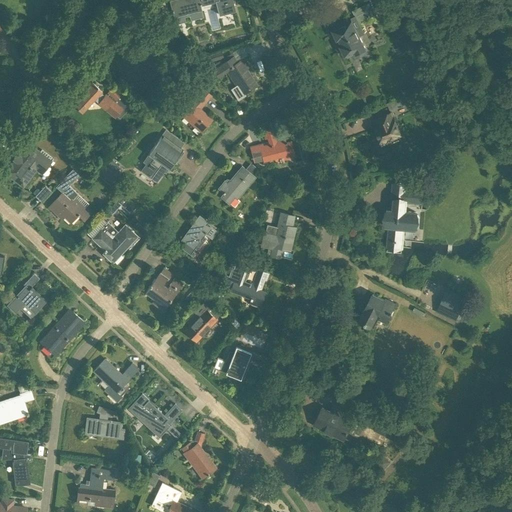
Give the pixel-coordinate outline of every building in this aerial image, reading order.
[(173,17),(202,10),(200,4),(215,1),(219,15),(235,11),(232,0),(176,0),(170,2),(170,1),(169,1),(173,17)] [(370,2),(352,11),(358,22),(375,14),(370,2)] [(366,49),(353,25),(350,18),(333,27),(334,29),(333,32),(336,38),(339,38),(342,45),(341,47),(344,53),(347,54),(348,56),(356,52),(356,53),(359,55),(364,52),(366,49)] [(142,75),(144,77),(148,81),(163,65),(137,42),(122,58),(124,60),(128,55),(146,71),(142,75)] [(193,57),(184,48),(178,55),(187,64),(193,57)] [(221,57),(219,53),(219,51),(207,53),(208,60),(221,57)] [(247,69),(250,67),(244,58),(238,62),(232,53),(212,66),(213,69),(218,76),(226,71),(236,85),(231,89),(238,100),(245,95),(244,93),(257,85),(247,69)] [(200,108),(212,95),(199,84),(189,76),(185,81),(195,90),(184,101),(190,107),(182,116),(200,132),(212,119),(200,108)] [(98,103),(117,116),(124,106),(129,99),(112,85),(107,90),(109,92),(107,94),(105,93),(104,95),(100,93),(102,91),(92,82),(85,90),(87,92),(75,106),(83,113),(95,98),(99,101),(98,103)] [(390,109),(419,97),(427,95),(426,87),(388,103),(390,109)] [(374,125),(382,144),(391,141),(392,143),(403,138),(393,116),(393,117),(391,112),(375,119),(377,124),(374,125)] [(276,141),(273,130),(273,129),(263,132),(265,139),(268,138),(269,144),(263,145),(263,143),(253,146),(256,155),(262,153),(264,161),(283,155),(284,159),(294,156),(290,141),(286,142),(285,139),(276,141)] [(152,155),(141,170),(154,179),(164,164),(169,167),(181,149),(162,135),(149,153),(152,155)] [(18,155),(17,154),(13,160),(14,161),(4,173),(23,187),(42,162),(48,166),(53,159),(41,150),(39,152),(27,143),(18,155)] [(81,159),(64,178),(70,184),(79,175),(77,174),(86,163),(81,159)] [(110,173),(115,167),(109,162),(99,174),(108,182),(113,176),(110,173)] [(221,196),(229,203),(234,207),(239,201),(237,198),(254,176),(241,166),(228,183),(224,180),(218,188),(224,192),(221,196)] [(261,172),(257,176),(263,181),(267,176),(261,172)] [(45,185),(39,191),(35,196),(41,202),(51,191),(45,185)] [(419,217),(417,215),(415,215),(416,212),(402,211),(403,208),(405,208),(406,201),(416,202),(417,199),(422,199),(423,191),(407,189),(407,186),(406,186),(406,187),(401,187),(402,185),(401,185),(400,200),(391,199),(390,207),(393,207),(393,210),(388,209),(388,212),(386,212),(384,214),(383,221),(385,223),(387,224),(387,226),(389,226),(387,239),(393,240),(393,241),(396,241),(396,240),(402,241),(403,228),(414,229),(414,226),(416,226),(418,224),(419,217)] [(88,204),(68,186),(48,207),(59,216),(61,214),(70,222),(77,215),(78,216),(79,215),(84,220),(90,212),(85,207),(88,204)] [(117,200),(131,213),(137,207),(122,196),(117,200)] [(128,216),(131,213),(117,200),(108,210),(112,214),(118,207),(128,216)] [(282,248),(289,250),(295,227),(291,226),(293,215),(281,212),(275,234),(264,231),(261,245),(268,247),(266,254),(271,255),(270,255),(279,257),(282,248)] [(204,233),(211,238),(217,230),(210,225),(211,224),(211,223),(199,215),(195,221),(182,240),(181,239),(181,240),(186,244),(183,249),(191,255),(205,236),(203,235),(204,233)] [(108,222),(101,229),(92,238),(105,251),(103,253),(110,260),(117,252),(120,255),(137,236),(125,224),(118,231),(108,222)] [(268,273),(258,269),(253,284),(245,281),(250,267),(237,262),(234,272),(238,273),(236,279),(234,278),(230,290),(251,298),(249,303),(259,306),(265,292),(260,290),(264,279),(265,280),(268,273)] [(163,267),(159,274),(145,293),(154,299),(153,300),(157,303),(156,305),(164,311),(183,284),(174,278),(167,288),(163,285),(167,280),(172,273),(163,267)] [(23,284),(25,286),(16,296),(13,293),(5,302),(8,305),(7,305),(15,312),(24,303),(35,312),(45,301),(35,291),(34,291),(31,288),(33,287),(31,286),(39,277),(34,273),(23,284)] [(203,286),(198,282),(192,289),(197,293),(203,286)] [(466,297),(447,288),(436,312),(455,321),(466,297)] [(392,311),(395,306),(372,294),(359,320),(371,327),(378,314),(386,319),(389,312),(392,314),(393,312),(392,311)] [(194,311),(199,316),(185,331),(196,342),(203,336),(202,335),(217,319),(210,313),(213,310),(204,301),(194,311)] [(79,327),(84,322),(72,311),(61,324),(58,321),(40,342),(51,351),(58,344),(61,347),(67,340),(66,339),(78,325),(79,327)] [(240,323),(232,317),(228,321),(236,328),(240,323)] [(247,368),(246,367),(248,363),(246,363),(247,359),(250,360),(254,351),(237,344),(236,346),(233,352),(228,350),(221,370),(225,372),(225,373),(240,378),(243,379),(247,368)] [(216,356),(213,365),(219,367),(223,358),(216,356)] [(108,385),(105,388),(104,390),(116,401),(121,396),(116,392),(138,368),(132,363),(122,374),(104,358),(93,371),(108,385)] [(19,393),(20,395),(0,402),(0,422),(15,417),(15,418),(29,414),(27,410),(26,410),(23,402),(34,399),(31,389),(19,393)] [(128,409),(135,415),(137,413),(153,428),(153,429),(159,434),(169,423),(181,410),(175,404),(164,415),(158,409),(157,408),(157,409),(155,406),(154,405),(154,406),(148,400),(149,400),(142,394),(128,409)] [(121,422),(114,421),(107,420),(107,416),(112,417),(114,411),(99,405),(96,412),(99,413),(99,419),(87,417),(85,433),(122,438),(123,428),(120,428),(121,422)] [(337,415),(323,408),(315,424),(343,438),(353,416),(340,410),(337,415)] [(379,419),(374,428),(373,431),(398,443),(404,431),(379,419)] [(181,434),(177,430),(172,434),(177,438),(181,434)] [(215,467),(210,460),(200,446),(204,433),(197,431),(194,443),(190,442),(181,448),(185,452),(183,453),(201,477),(215,467)] [(0,447),(2,448),(11,449),(10,452),(14,453),(15,458),(13,459),(16,483),(28,482),(26,457),(24,457),(23,454),(26,454),(28,441),(0,437),(0,447)] [(141,455),(131,454),(130,462),(140,463),(141,455)] [(390,462),(383,455),(376,462),(383,469),(390,462)] [(163,466),(158,464),(154,470),(159,473),(163,466)] [(91,467),(90,474),(89,484),(80,483),(79,487),(78,487),(76,503),(78,503),(78,498),(95,500),(94,505),(112,507),(114,490),(102,488),(103,478),(113,479),(115,470),(91,467)] [(148,471),(140,469),(138,477),(145,479),(148,471)] [(157,475),(151,472),(149,477),(155,480),(157,475)] [(189,511),(192,508),(177,501),(180,495),(156,484),(151,494),(170,504),(166,511),(189,511)] [(1,498),(0,504),(0,511),(25,511),(26,508),(13,506),(14,500),(1,498)] [(511,511),(511,501),(509,498),(499,510),(501,511),(511,511)]
